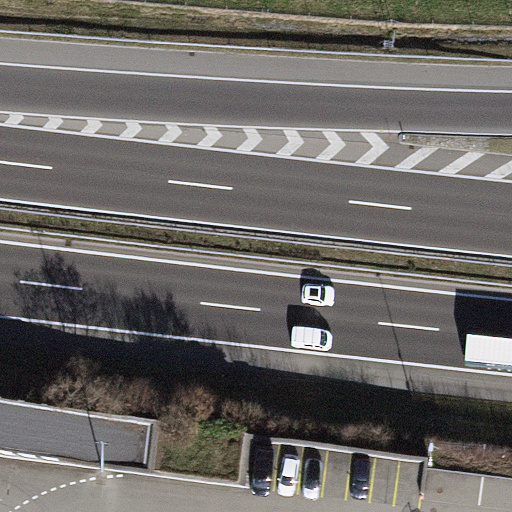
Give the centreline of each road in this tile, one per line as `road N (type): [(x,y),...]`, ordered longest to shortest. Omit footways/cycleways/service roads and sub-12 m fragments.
road 1 (motorway): [(0,282),(511,340)]
road 2 (motorway): [(511,217),(0,160)]
road 3 (motorway): [(511,111),(0,99)]
